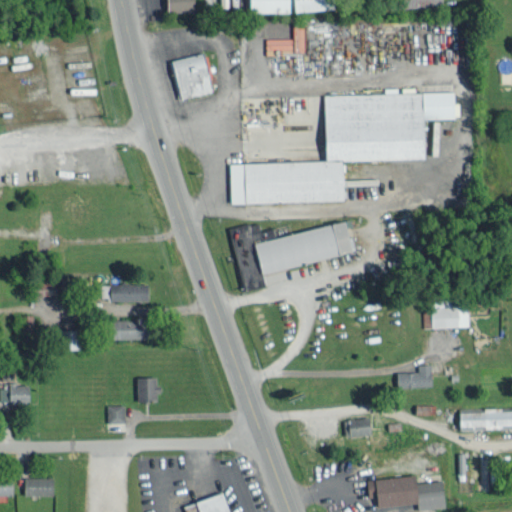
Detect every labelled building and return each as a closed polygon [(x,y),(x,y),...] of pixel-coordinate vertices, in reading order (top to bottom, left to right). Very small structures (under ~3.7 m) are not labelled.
[(196,9),(196,0),(165,0),(166,10),(196,9)] [(252,0),(253,11),(337,8),(336,0),(252,0)] [(170,58),(178,97),(214,90),(206,50),(170,58)] [(95,80),(93,74),(72,79),(74,85),(95,80)] [(233,201),(348,198),(347,158),(429,155),(428,117),(458,116),(457,89),(394,91),(394,85),(386,86),(386,91),(327,93),(329,158),(231,161),(233,201)] [(265,270),(357,250),(350,219),(258,239),(265,270)] [(265,282),(283,278),(281,268),(263,272),(265,282)] [(110,299),(150,298),(150,281),(110,282),(110,299)] [(423,306),(424,326),(469,324),(468,300),(432,301),(432,306),(423,306)] [(153,336),(152,316),(117,317),(118,337),(153,336)] [(419,369),(397,370),(397,385),(433,384),(432,362),(419,362),(419,369)] [(138,375),(138,399),(161,398),(160,383),(158,384),(158,375),(138,375)] [(0,400),(32,400),(31,381),(9,382),(9,386),(0,386),(0,400)] [(125,420),(125,402),(107,403),(107,420),(125,420)] [(417,413),(434,413),(435,403),(417,402),(417,413)] [(461,426),(511,425),(511,404),(461,406),(461,426)] [(344,417),(345,433),(372,432),(371,416),(344,417)] [(321,448),(333,445),(331,437),(319,441),(321,448)] [(456,478),(465,478),(464,451),(455,451),(456,478)] [(487,488),(486,456),(477,456),(478,489),(487,488)] [(379,505),(419,501),(419,508),(447,505),(445,479),(418,481),(418,473),(368,477),(369,496),(378,495),(379,505)] [(25,493),(55,494),(55,476),(25,475),(25,493)] [(0,493),(14,494),(14,476),(0,476),(0,493)] [(185,503),(188,511),(233,511),(227,490),(185,503)]
